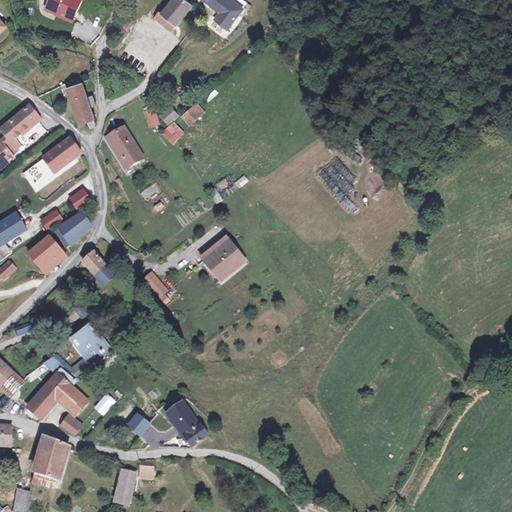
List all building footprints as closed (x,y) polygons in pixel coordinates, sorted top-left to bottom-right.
[(53,0),(51,6),(62,11),(66,0),(53,0)] [(81,0),(66,0),(62,11),(74,16),(81,0)] [(197,3),(194,0),(170,0),(172,1),(166,9),(163,6),(161,9),(176,24),(177,25),(184,18),(184,16),(197,3)] [(226,24),(238,12),(242,15),(252,5),(248,1),(243,7),(235,0),(220,0),(218,3),(221,7),(215,14),(226,24)] [(176,24),(161,9),(156,14),(171,29),(176,24)] [(88,94),(83,83),(70,90),(86,118),(98,110),(94,103),(99,99),(95,91),(88,94)] [(175,112),(169,105),(159,113),(164,120),(175,112)] [(199,114),(193,105),(183,115),(189,123),(199,114)] [(6,137),(11,142),(15,139),(37,120),(28,108),(1,130),(6,137)] [(150,129),(161,125),(154,108),(143,112),(150,129)] [(162,133),(172,144),(184,133),(174,122),(162,133)] [(144,159),(125,128),(110,138),(128,170),(144,159)] [(11,142),(6,137),(0,142),(0,168),(14,157),(12,154),(17,150),(15,147),(11,142)] [(75,145),(69,138),(43,159),(54,174),(80,154),(75,145)] [(19,143),(15,139),(11,142),(15,147),(19,143)] [(90,196),(81,184),(69,194),(78,205),(90,196)] [(63,216),(56,208),(42,218),(49,227),(63,216)] [(89,220),(81,208),(62,229),(63,230),(71,244),(83,231),(87,228),(89,220)] [(71,244),(63,230),(59,233),(68,246),(71,244)] [(31,255),(42,270),(64,250),(54,237),(31,255)] [(204,264),(217,254),(215,251),(228,242),(225,239),(200,258),(204,264)] [(244,264),(228,242),(215,251),(217,254),(204,264),(219,283),(244,264)] [(69,256),(64,250),(42,270),(47,276),(69,256)] [(89,259),(85,265),(92,273),(93,275),(104,266),(95,254),(89,259)] [(15,270),(7,262),(0,269),(0,274),(5,280),(15,270)] [(112,276),(104,266),(93,275),(101,284),(112,276)] [(162,278),(150,268),(143,275),(155,286),(162,278)] [(87,313),(80,302),(69,310),(76,321),(87,313)] [(17,335),(33,329),(30,323),(14,329),(17,335)] [(98,347),(86,329),(69,343),(81,360),(98,347)] [(27,382),(0,357),(0,388),(12,399),(27,382)] [(58,365),(44,362),(36,370),(48,375),(58,365)] [(79,371),(63,366),(61,369),(58,368),(28,399),(43,412),(59,394),(72,379),(79,371)] [(72,379),(59,394),(76,408),(90,396),(72,379)] [(107,391),(94,406),(103,414),(116,400),(107,391)] [(202,434),(183,400),(170,407),(188,440),(202,434)] [(83,422),(72,410),(61,420),(73,431),(83,422)] [(11,425),(0,424),(0,446),(12,446),(11,425)] [(68,441),(46,434),(36,469),(54,474),(68,441)] [(153,464),(143,464),(143,480),(156,481),(156,471),(153,471),(153,464)] [(54,474),(36,469),(34,477),(51,482),(54,474)] [(136,472),(125,471),(122,501),(131,502),(136,472)] [(14,509),(27,511),(31,492),(18,490),(14,509)]
